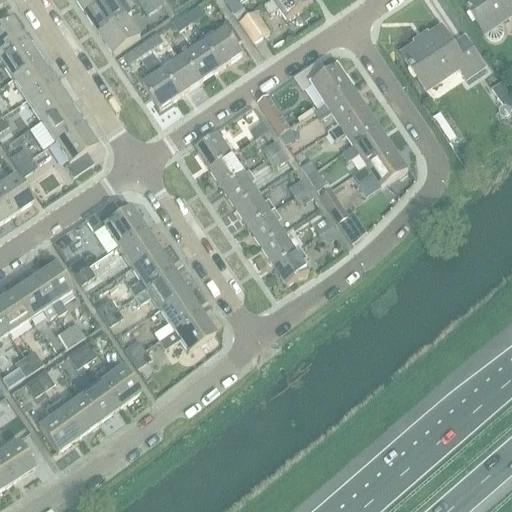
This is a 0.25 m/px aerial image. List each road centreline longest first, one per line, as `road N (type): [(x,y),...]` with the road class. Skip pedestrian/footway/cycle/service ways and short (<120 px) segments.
road 1 (residential): [(257,340),(360,263),(435,185),(434,156),(346,24)]
road 2 (residential): [(26,511),(257,340)]
road 3 (residential): [(138,165),(346,24)]
road 4 (residential): [(257,340),(138,165)]
road 5 (residential): [(138,165),(26,0)]
road 6 (motorway): [(511,380),(361,511)]
road 7 (residential): [(0,256),(138,165)]
